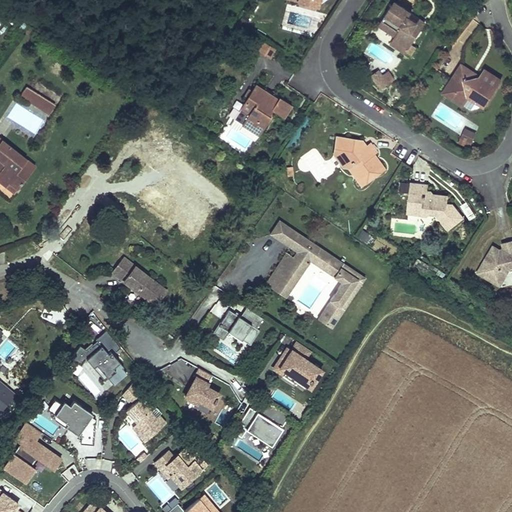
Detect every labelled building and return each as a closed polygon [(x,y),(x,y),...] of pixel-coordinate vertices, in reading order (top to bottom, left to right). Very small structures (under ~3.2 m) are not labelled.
[(312,0),(298,0),(297,5),(318,10),(320,2),(312,0)] [(394,2),(379,26),(395,37),(393,39),(408,49),(425,24),(419,21),(417,23),(409,16),(411,13),(394,2)] [(393,39),(390,44),(405,53),(408,49),(393,39)] [(275,49),(265,42),(261,49),(271,56),(275,49)] [(462,66),(449,85),(457,91),(451,100),(461,107),(468,96),(477,102),(482,93),(490,98),(501,81),(485,71),(480,78),(475,79),(469,75),(469,70),(462,66)] [(486,69),(485,71),(501,81),(502,79),(486,69)] [(480,78),(469,70),(469,75),(475,79),(480,78)] [(386,71),(372,83),(380,91),(393,78),(386,71)] [(256,84),(255,87),(276,100),(278,98),(256,84)] [(449,85),(443,95),(451,100),(457,91),(449,85)] [(255,87),(244,102),(247,103),(235,121),(258,136),(273,112),(282,117),(290,106),(278,98),(276,100),(255,87)] [(55,106),(26,88),(20,98),(49,116),(55,106)] [(468,96),(461,107),(470,112),(484,106),(490,98),(482,93),(477,102),(468,96)] [(244,102),(233,119),(235,121),(247,103),(244,102)] [(466,127),(462,135),(472,140),(476,133),(466,127)] [(0,182),(5,187),(9,182),(18,189),(35,167),(0,138),(0,182)] [(361,189),(386,171),(375,156),(378,153),(370,143),(366,147),(363,142),(336,138),(333,157),(342,170),(348,171),(361,189)] [(144,191),(139,198),(164,216),(166,217),(169,211),(179,218),(175,224),(193,237),(215,207),(208,201),(205,204),(199,200),(196,202),(193,200),(197,194),(180,182),(172,192),(163,185),(167,179),(162,175),(149,166),(141,176),(139,174),(136,185),(144,191)] [(167,169),(162,175),(167,179),(172,173),(167,169)] [(9,182),(5,187),(14,194),(18,189),(9,182)] [(448,233),(465,220),(453,206),(449,205),(449,197),(434,195),(432,192),(428,192),(429,185),(411,183),(407,217),(427,219),(429,217),(436,217),(448,233)] [(179,218),(169,211),(166,217),(164,216),(163,218),(173,226),(175,224),(179,218)] [(294,227),(280,218),(271,232),(291,245),(295,240),(288,236),(294,227)] [(345,262),(294,227),(288,236),(295,240),(291,245),(298,250),(294,255),(287,250),(266,281),(287,295),(311,259),(343,281),(319,317),(332,326),(358,289),(356,288),(358,285),(360,286),(366,276),(361,273),(360,275),(344,264),(345,262)] [(362,230),(356,237),(368,247),(374,240),(362,230)] [(511,242),(501,246),(503,251),(505,247),(511,246),(511,242)] [(511,246),(505,247),(503,251),(499,253),(492,249),(477,276),(495,285),(505,267),(510,270),(511,269),(511,246)] [(110,276),(122,284),(135,267),(123,258),(110,276)] [(361,273),(345,262),(344,264),(360,275),(361,273)] [(168,292),(135,267),(122,284),(155,309),(168,292)] [(511,269),(510,270),(505,267),(495,285),(500,288),(506,277),(511,275),(511,269)] [(261,316),(244,305),(238,315),(227,308),(218,321),(220,322),(218,324),(226,329),(239,338),(240,337),(248,343),(258,328),(254,326),(261,316)] [(218,324),(217,323),(212,330),(221,336),(226,329),(218,324)] [(0,411),(15,395),(0,381),(0,341),(2,339),(0,337),(0,336),(3,334),(0,331),(0,411)] [(310,350),(297,341),(291,349),(287,347),(283,352),(283,355),(286,357),(282,362),(278,359),(273,368),(283,374),(285,371),(296,378),(294,382),(304,389),(308,382),(310,383),(312,379),(311,379),(313,375),(316,377),(321,370),(310,362),(307,366),(302,363),(310,350)] [(102,349),(86,362),(103,382),(106,379),(113,387),(128,374),(111,354),(108,357),(102,349)] [(66,371),(77,377),(82,368),(72,362),(66,371)] [(211,375),(198,367),(193,376),(195,377),(192,384),(194,385),(191,390),(189,389),(185,396),(196,402),(198,399),(211,406),(213,402),(214,402),(217,398),(216,397),(218,393),(205,386),(211,375)] [(308,382),(306,385),(309,387),(316,377),(313,375),(311,379),(312,379),(310,383),(308,382)] [(132,382),(123,393),(129,401),(131,400),(135,396),(138,400),(134,403),(126,409),(137,422),(143,429),(138,433),(145,441),(166,423),(159,415),(156,418),(150,411),(153,408),(142,396),(144,395),(132,382)] [(291,413),(267,397),(259,409),(251,404),(242,419),(243,420),(241,422),(248,427),(273,443),(284,425),(283,425),(291,413)] [(55,398),(47,408),(55,413),(56,418),(66,425),(68,422),(79,430),(77,433),(81,436),(80,442),(93,443),(96,419),(80,408),(82,406),(73,400),(70,405),(68,408),(61,402),(55,398)] [(70,405),(63,399),(61,402),(68,408),(70,405)] [(93,413),(82,406),(80,408),(91,415),(93,413)] [(26,421),(15,437),(21,441),(4,466),(26,481),(35,467),(31,465),(37,456),(54,468),(61,457),(35,439),(41,431),(26,421)] [(241,422),(240,421),(235,429),(243,434),(248,427),(241,422)] [(68,422),(66,425),(77,433),(79,430),(68,422)] [(137,422),(132,426),(138,433),(143,429),(137,422)] [(168,450),(154,462),(161,469),(166,465),(173,472),(170,474),(181,487),(207,465),(189,444),(174,457),(168,450)] [(166,465),(161,469),(167,477),(170,474),(173,472),(166,465)] [(20,504),(0,489),(0,511),(20,511),(17,509),(20,504)] [(203,494),(198,498),(209,511),(214,511),(217,510),(203,494)] [(178,503),(166,511),(218,511),(217,510),(214,511),(209,511),(198,498),(184,510),(178,503)] [(82,511),(106,511),(93,500),(82,511)]
